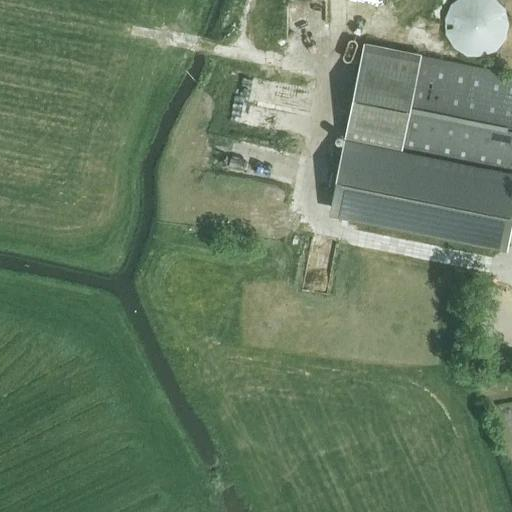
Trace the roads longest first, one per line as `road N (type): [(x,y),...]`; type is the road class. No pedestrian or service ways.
road 1 (track): [(511,265),(310,210),(337,0)]
road 2 (track): [(333,74),(138,32)]
